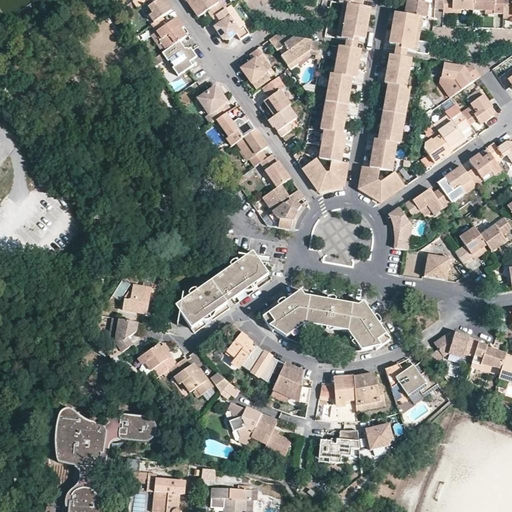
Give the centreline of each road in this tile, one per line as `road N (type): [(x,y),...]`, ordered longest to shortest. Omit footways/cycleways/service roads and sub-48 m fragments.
road 1 (residential): [(385,0),(349,200)]
road 2 (residential): [(220,65),(317,204)]
road 3 (residential): [(373,216),(511,120)]
road 4 (residential): [(319,366),(396,357),(457,321),(459,306)]
road 5 (residential): [(319,366),(300,462),(336,499)]
